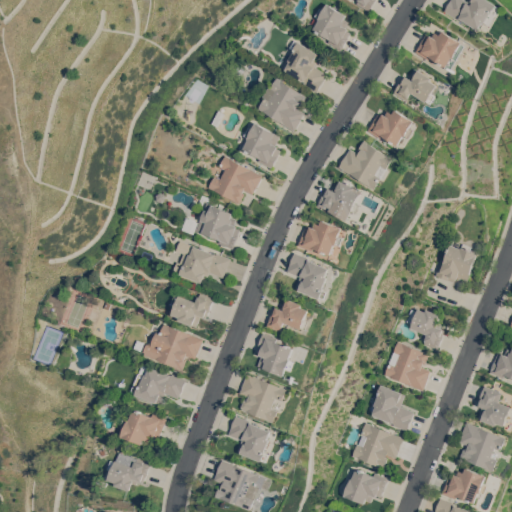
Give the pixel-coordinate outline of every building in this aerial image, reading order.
[(375,0),(369,10),(356,2),(357,0),(375,0)] [(490,0),(497,4),(501,7),(490,25),(483,21),(478,29),(458,17),(458,18),(445,10),(450,0),(490,0)] [(347,15),(345,18),(349,21),(346,26),(348,28),(347,29),(351,32),(348,36),(349,37),(340,50),(328,41),(329,39),(313,28),(319,19),(318,18),(318,17),(315,15),(320,7),(323,9),(328,2),(347,15)] [(416,51),(427,34),(430,36),(431,34),(433,36),(436,31),(441,34),(444,30),(467,45),(452,68),(447,65),(446,66),(430,56),(428,58),(416,51)] [(319,53),(314,60),(317,61),(315,65),(327,73),(324,79),(317,91),(304,83),(305,82),(285,69),(286,67),(289,61),(288,60),(294,50),(293,50),(294,49),(290,46),(295,39),(298,42),(299,40),(319,53)] [(245,68),(240,76),(233,72),(238,64),(245,68)] [(394,92),(401,80),(403,82),(407,75),(410,77),(416,67),(433,78),(432,80),(439,84),(433,93),(437,95),(432,103),(428,100),(427,101),(412,91),(407,100),(394,92)] [(258,107),(264,97),(262,96),(269,85),(271,86),(277,77),(307,95),(306,97),(307,97),(302,104),(301,103),(300,105),(299,104),(297,107),(305,112),(302,117),(294,130),(258,107)] [(416,120),(412,127),(415,129),(411,137),(407,134),(406,135),(405,135),(399,144),(387,137),(386,139),(381,136),(381,137),(368,129),(376,117),(377,117),(380,112),(383,114),(384,113),(386,114),(389,110),(394,113),(397,108),(416,120)] [(225,112),(218,125),(212,122),(219,109),(225,112)] [(282,135),(276,144),(279,146),(278,147),(282,149),(272,167),(259,160),(261,157),(244,148),(249,138),(248,138),(248,137),(245,135),(249,127),(252,129),(257,121),(282,135)] [(396,157),(389,168),(384,177),(377,188),(341,166),(352,148),(360,153),(362,150),(360,149),(366,139),(396,157)] [(264,175),(257,188),(256,188),(253,193),(245,189),(243,192),(245,193),(240,203),(234,200),(234,199),(216,189),(216,190),(209,186),(215,175),(221,178),(226,169),(220,166),(226,154),(264,175)] [(357,186),(356,189),(363,193),(359,202),(362,204),(358,212),(354,210),(350,220),(319,204),(326,191),(327,191),(329,187),(330,187),(331,187),(334,188),(336,184),(339,186),(343,179),(357,186)] [(165,193),(165,198),(161,200),(157,198),(157,193),(161,191),(165,193)] [(232,216),(237,218),(235,224),(238,225),(237,227),(241,229),(239,234),(234,248),(220,242),(220,240),(203,234),(204,232),(197,229),(207,202),(234,212),(232,216)] [(345,227),(342,235),(346,237),(342,245),(339,243),(338,244),(337,244),(333,254),(315,247),(314,250),(300,244),(305,231),(308,226),(312,227),(312,225),(315,226),(317,222),(322,224),(324,219),(345,227)] [(460,248),(461,247),(462,247),(464,242),(472,246),(470,250),(478,253),(468,280),(457,276),(457,278),(455,278),(454,281),(448,279),(448,280),(435,275),(440,261),(443,262),(450,244),(460,248)] [(195,245),(217,253),(217,252),(232,258),(227,271),(226,271),(224,277),(210,271),(208,276),(206,275),(203,282),(181,274),(184,265),(178,263),(186,243),(195,246),(195,245)] [(296,251),(310,257),(310,258),(331,267),(328,276),(330,277),(325,288),(326,288),(326,289),(329,291),(326,298),(323,297),(323,298),(298,287),(302,276),(289,270),(296,251)] [(197,301),(201,292),(214,298),(207,317),(202,315),(197,326),(179,319),(180,317),(172,314),(176,304),(172,303),(176,294),(179,296),(180,294),(197,301)] [(113,300),(109,309),(104,307),(108,298),(113,300)] [(304,304),(303,306),(311,309),(307,319),(311,320),(308,329),(304,327),(303,328),(286,321),(283,331),(268,325),(273,311),(274,312),(276,306),(278,307),(278,306),(281,308),(283,303),(287,305),(289,298),(304,304)] [(418,308),(425,311),(426,308),(441,314),(438,322),(442,323),(440,327),(444,328),(443,329),(445,329),(443,335),(444,335),(442,340),(441,340),(440,343),(440,344),(438,348),(424,343),(425,340),(425,339),(427,334),(410,327),(412,323),(405,321),(410,309),(417,311),(418,308)] [(204,338),(199,352),(198,352),(196,358),(187,355),(186,357),(188,358),(184,369),(145,354),(146,352),(144,351),(147,343),(149,344),(149,342),(153,343),(157,331),(161,332),(162,329),(161,328),(162,324),(164,325),(164,323),(204,338)] [(259,365),(263,355),(261,354),(261,353),(257,351),(265,332),(278,337),(277,340),(295,348),(291,358),(292,358),(292,359),(296,361),(292,370),(289,368),(285,376),(259,365)] [(145,342),(142,351),(134,348),(138,339),(145,342)] [(430,353),(426,364),(423,363),(422,366),(431,369),(429,375),(429,376),(424,389),(384,373),(389,362),(394,364),(398,354),(393,352),(397,340),(430,353)] [(511,375),(507,374),(506,377),(492,372),(493,368),(492,368),(495,361),(496,362),(499,353),(503,354),(504,352),(507,354),(509,347),(511,348),(511,375)] [(172,374),(173,373),(187,378),(179,398),(166,392),(161,404),(136,394),(137,393),(133,391),(132,390),(142,364),(150,367),(151,366),(172,374)] [(288,388),(284,400),(277,398),(273,408),(279,410),(275,422),(268,419),(268,418),(248,411),(243,409),(243,407),(242,407),(245,399),(246,400),(247,398),(249,399),(250,396),(241,392),(243,387),(242,386),(248,372),(288,388)] [(406,394),(402,405),(415,411),(407,430),(394,424),(394,423),(372,414),(375,405),(374,404),(379,393),(377,393),(381,383),(406,394)] [(504,392),(501,400),(511,404),(511,420),(509,419),(507,425),(499,422),(498,425),(480,417),(484,406),(481,405),(481,404),(479,404),(483,395),(487,385),(504,392)] [(160,437),(156,435),(155,437),(152,436),(150,441),(145,439),(143,444),(122,436),(125,428),(121,426),(124,418),(128,419),(129,418),(130,419),(134,409),(152,416),(153,412),(167,418),(160,437)] [(266,451),(267,451),(267,452),(271,453),(268,461),(264,459),(263,460),(239,451),(243,439),(230,434),(237,415),(251,420),(251,422),(272,430),(269,439),(270,439),(266,451)] [(405,437),(397,457),(387,453),(386,456),(388,457),(384,467),(352,455),(357,443),(363,445),(367,436),(361,433),(365,421),(405,437)] [(504,449),(497,446),(494,456),(499,458),(495,470),(488,468),(488,467),(462,457),(465,448),(468,449),(470,444),(461,441),(463,435),(468,421),(508,437),(504,449)] [(116,485),(117,482),(109,479),(112,469),(109,468),(112,460),(116,461),(116,460),(134,466),(137,457),(151,462),(146,476),(144,481),(139,479),(137,484),(134,483),(131,490),(116,485)] [(243,505),(223,497),(223,498),(217,495),(221,485),(223,486),(225,483),(215,479),(223,459),(262,474),(258,485),(262,486),(257,499),(253,498),(249,508),(243,505)] [(351,478),(352,478),(356,467),(374,474),(375,472),(389,477),(384,491),(383,491),(381,496),(377,494),(377,496),(374,495),(372,501),(366,499),(365,503),(347,496),(344,495),(351,478)] [(444,493),(451,475),(455,477),(456,473),(459,474),(461,470),(466,472),(468,467),(489,475),(486,483),(490,484),(484,498),(479,496),(477,502),(459,495),(458,498),(444,493)] [(478,511),(436,511),(442,497),(456,502),(455,504),(478,511)]
